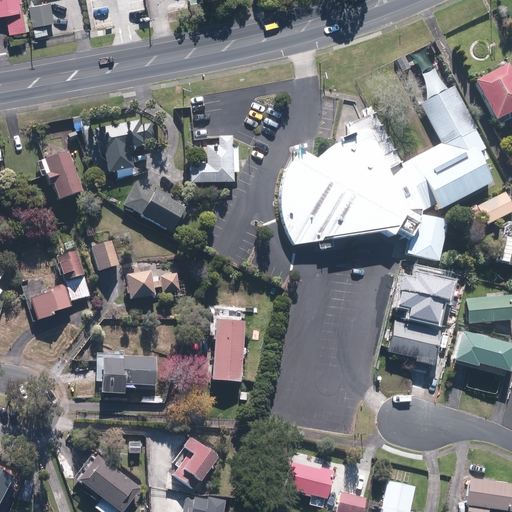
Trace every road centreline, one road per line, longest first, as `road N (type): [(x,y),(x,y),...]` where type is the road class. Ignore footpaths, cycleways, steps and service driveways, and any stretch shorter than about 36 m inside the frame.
road 1 (secondary): [(379,0),(202,52),(0,88)]
road 2 (residential): [(0,369),(35,379),(45,399),(33,428),(0,428)]
